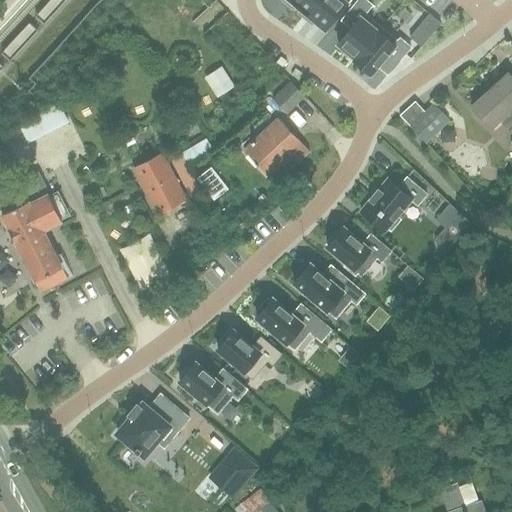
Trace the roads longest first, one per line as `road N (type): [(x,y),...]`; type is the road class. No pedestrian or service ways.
road 1 (residential): [(0,459),(157,348),(277,244),(345,171),(375,110)]
road 2 (track): [(511,381),(358,511)]
road 3 (residential): [(375,110),(511,5)]
road 4 (residential): [(249,15),(375,110)]
